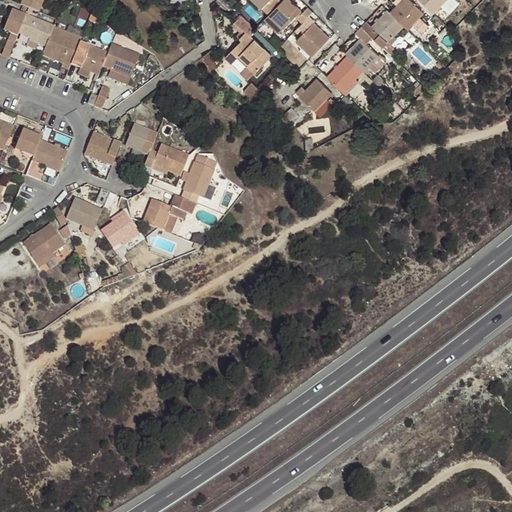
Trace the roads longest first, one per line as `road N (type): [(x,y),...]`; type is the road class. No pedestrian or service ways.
road 1 (track): [(0,418),(60,345),(157,312),(331,214),(353,189),(410,156),(511,124)]
road 2 (motorway): [(511,245),(378,350),(143,511)]
road 3 (motorway): [(226,511),(511,303)]
road 4 (track): [(388,511),(463,467),(490,465),(511,491)]
